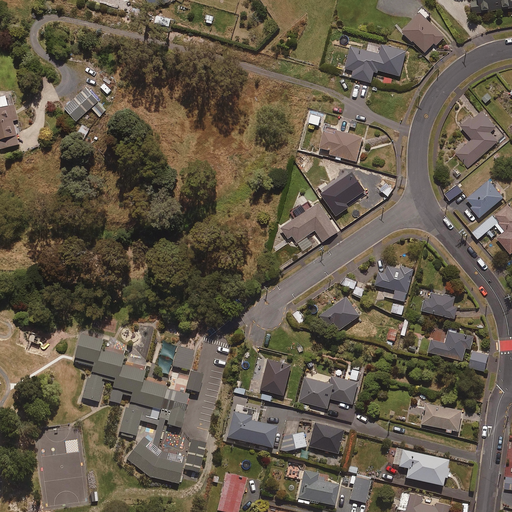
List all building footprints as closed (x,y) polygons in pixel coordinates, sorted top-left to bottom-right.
[(511,8),(511,0),(472,0),(473,13),(484,12),(484,9),(489,9),(490,12),(497,12),(497,9),(511,8)] [(430,14),(423,8),(402,31),(425,52),(434,43),(436,45),(445,36),(426,18),(430,14)] [(214,15),(206,14),(204,23),(212,24),(214,15)] [(407,50),(382,43),(378,60),(367,57),(363,71),(373,74),(374,69),(400,76),(407,50)] [(67,58),(62,65),(70,70),(76,62),(67,58)] [(76,121),(82,115),(86,120),(90,116),(86,112),(91,107),(99,116),(106,110),(86,87),(64,108),(76,121)] [(18,119),(12,94),(0,97),(0,145),(1,149),(19,144),(13,121),(18,119)] [(496,127),(482,111),(473,119),(471,117),(461,126),(472,139),(455,153),(468,168),(498,141),(490,132),(496,127)] [(321,117),(312,114),(309,122),(319,125),(321,117)] [(331,154),(336,156),(335,159),(341,161),(341,157),(356,161),(363,137),(325,127),(320,147),(332,150),(331,154)] [(320,187),(323,191),(320,193),(336,216),(353,205),(351,201),(360,195),(346,176),(328,188),(325,184),(320,187)] [(493,177),(467,199),(472,205),(470,207),(479,217),(510,195),(493,177)] [(394,189),(382,180),(377,187),(388,196),(394,189)] [(462,191),(458,185),(445,194),(450,201),(462,191)] [(312,206),(308,200),(290,212),(294,218),(281,227),(288,238),(293,235),(305,254),(314,247),(306,236),(315,230),(323,241),(337,232),(318,202),(312,206)] [(492,238),(495,236),(510,254),(511,252),(511,209),(508,204),(473,232),(478,239),(487,231),(492,238)] [(400,268),(388,265),(386,274),(379,272),(375,285),(395,290),(393,298),(405,301),(413,269),(400,266),(400,268)] [(357,281),(346,276),(342,284),(354,289),(357,281)] [(366,288),(357,285),(352,295),(362,299),(366,288)] [(455,297),(431,292),(430,299),(426,298),(423,311),(455,318),(457,307),(453,306),(455,297)] [(360,315),(346,296),(320,315),(334,334),(360,315)] [(404,305),(393,303),(391,312),(402,315),(404,305)] [(398,330),(391,328),(388,339),(395,341),(398,330)] [(474,337),(448,331),(445,343),(431,340),(428,352),(463,360),(466,348),(471,349),(474,337)] [(103,342),(80,336),(74,358),(75,359),(75,362),(92,367),(89,379),(87,379),(82,398),(84,399),(83,402),(95,405),(96,403),(99,404),(105,381),(113,383),(108,402),(120,405),(123,396),(130,398),(127,408),(125,408),(119,432),(121,433),(121,435),(132,438),(132,436),(136,437),(140,421),(157,426),(152,445),(144,438),(126,459),(149,478),(178,484),(184,457),(161,452),(157,449),(164,421),(167,422),(166,426),(181,429),(189,394),(166,389),(167,386),(144,381),(146,371),(123,365),(125,357),(100,351),(103,342)] [(194,351),(178,347),(172,367),(189,371),(194,351)] [(488,354),(472,351),(468,367),(484,371),(488,354)] [(291,365),(268,359),(261,390),(284,395),(291,365)] [(351,370),(348,380),(332,376),(330,383),(305,377),(299,401),(328,408),(330,399),(354,404),(359,383),(356,382),(359,372),(351,370)] [(203,375),(190,372),(185,390),(198,393),(203,375)] [(241,382),(237,381),(234,392),(244,394),(245,389),(240,388),(241,382)] [(463,410),(426,403),(422,424),(459,431),(463,410)] [(250,416),(232,412),(226,437),(271,448),(276,428),(249,421),(250,416)] [(343,431),(314,424),(308,447),(337,454),(343,431)] [(306,447),(303,433),(292,435),(293,440),(280,443),(282,452),(306,447)] [(206,444),(191,440),(184,470),(199,474),(206,444)] [(447,461),(396,449),(392,465),(408,469),(405,478),(444,487),(448,470),(446,469),(447,461)] [(318,474),(304,471),(297,502),(308,505),(309,501),(334,506),(339,486),(316,481),(318,474)] [(237,511),(246,478),(226,473),(217,511),(222,511),(237,511)] [(370,481),(355,478),(350,500),(365,503),(370,481)] [(422,498),(404,494),(399,511),(449,511),(450,507),(435,504),(434,508),(420,505),(422,498)]
